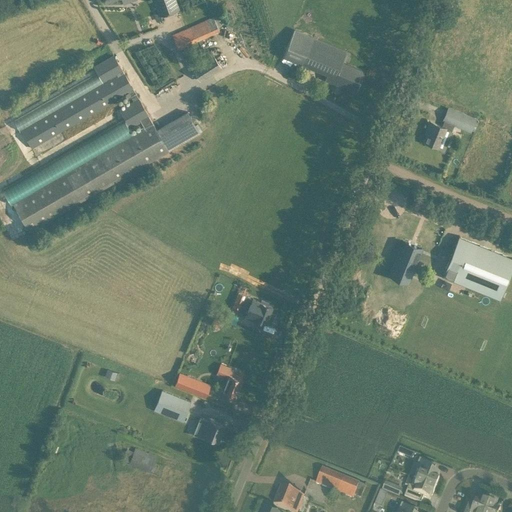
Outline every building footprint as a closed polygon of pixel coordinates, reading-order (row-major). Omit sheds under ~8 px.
[(153,0),(159,16),(179,9),(176,0),(153,0)] [(172,36),(178,48),(219,30),(213,17),(172,36)] [(325,80),(356,93),(365,71),(342,62),(347,51),(294,29),(283,56),(327,74),(325,80)] [(192,69),(199,81),(222,67),(214,55),(208,59),(204,52),(188,63),(192,70),(192,69)] [(28,228),(29,231),(200,133),(188,110),(157,128),(153,123),(148,114),(139,98),(133,89),(124,72),(114,54),(94,66),(98,72),(103,81),(117,73),(118,74),(104,82),(21,130),(32,148),(129,91),(134,100),(119,109),(124,118),(130,128),(141,121),(145,127),(133,134),(14,203),(15,206),(12,208),(14,210),(17,208),(26,225),(24,227),(25,230),(28,228)] [(98,72),(14,120),(20,130),(20,131),(21,130),(104,82),(103,81),(98,72)] [(476,118),(448,107),(443,120),(454,124),(471,131),(476,118)] [(124,118),(3,189),(12,204),(14,203),(133,134),(130,128),(124,118)] [(436,149),(444,152),(448,143),(440,140),(445,128),(430,121),(427,128),(429,128),(424,141),(437,146),(436,149)] [(443,275),(500,298),(511,269),(511,258),(459,237),(443,275)] [(396,257),(393,265),(397,266),(396,267),(400,269),(401,268),(404,269),(404,270),(407,272),(408,271),(412,273),(422,248),(414,245),(414,246),(410,244),(410,243),(403,240),(401,246),(399,245),(395,256),(396,257)] [(244,284),(220,274),(215,285),(239,295),(244,284)] [(243,300),(239,308),(247,311),(244,317),(254,321),(255,318),(265,322),(266,320),(267,321),(269,316),(268,315),(272,306),(268,304),(269,302),(261,299),(260,301),(252,298),(244,295),(243,300)] [(236,297),(233,306),(239,308),(243,300),(236,297)] [(214,317),(211,324),(218,326),(221,319),(214,317)] [(184,361),(196,366),(201,356),(188,350),(184,361)] [(228,377),(223,391),(226,392),(235,396),(242,379),(241,379),(243,373),(234,369),(227,366),(223,375),(228,377)] [(179,372),(174,385),(205,397),(210,384),(179,372)] [(162,389),(154,408),(169,415),(171,411),(185,416),(191,401),(162,389)] [(205,435),(218,441),(224,425),(210,420),(210,421),(200,416),(193,433),(203,438),(205,435)] [(136,447),(134,451),(126,448),(122,459),(130,462),(129,463),(150,472),(150,470),(154,472),(157,465),(153,464),(157,456),(136,447)] [(399,449),(397,454),(412,460),(414,455),(399,449)] [(411,469),(408,477),(435,488),(439,480),(438,479),(439,475),(433,473),(435,466),(419,460),(417,466),(413,465),(411,469)] [(322,468),(316,484),(329,489),(334,491),(353,499),(354,496),(360,499),(365,487),(360,484),(322,468)] [(404,497),(420,504),(423,497),(429,500),(431,496),(432,496),(435,488),(408,477),(404,487),(408,488),(404,497)] [(381,491),(388,494),(388,493),(390,487),(391,486),(384,483),(384,485),(383,488),(381,491)] [(273,505),(273,506),(288,511),(297,511),(304,496),(281,487),(273,505)] [(379,491),(377,497),(384,500),(387,494),(379,491)] [(465,507),(463,511),(484,511),(488,504),(480,501),(479,502),(475,500),(472,506),(466,504),(465,507)]
